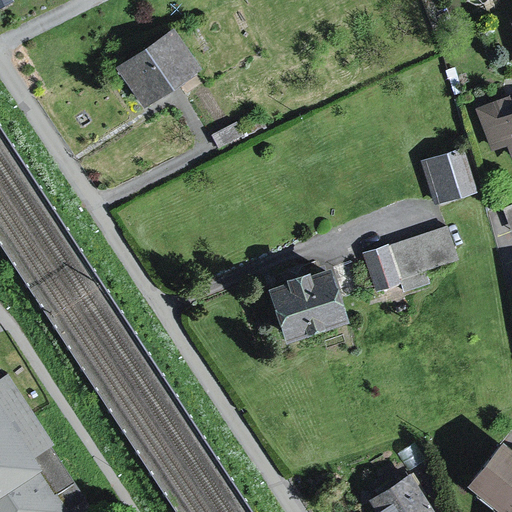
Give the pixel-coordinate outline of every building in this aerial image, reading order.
[(169,34),(109,71),(143,111),(197,71),(169,34)] [(511,136),(506,115),(511,113),(506,98),(472,110),(484,149),(504,146),(511,142),(511,136)] [(462,151),(422,162),(437,206),(476,195),(462,151)] [(387,248),(358,254),(370,291),(398,285),(387,248)] [(346,266),(278,285),(297,339),(361,319),(346,266)] [(0,498),(44,471),(56,463),(42,450),(59,440),(15,372),(0,380),(0,498)] [(511,511),(511,456),(495,443),(459,489),(489,511),(511,511)] [(0,511),(69,511),(44,471),(0,498),(0,511)] [(443,511),(417,471),(374,500),(381,511),(443,511)]
